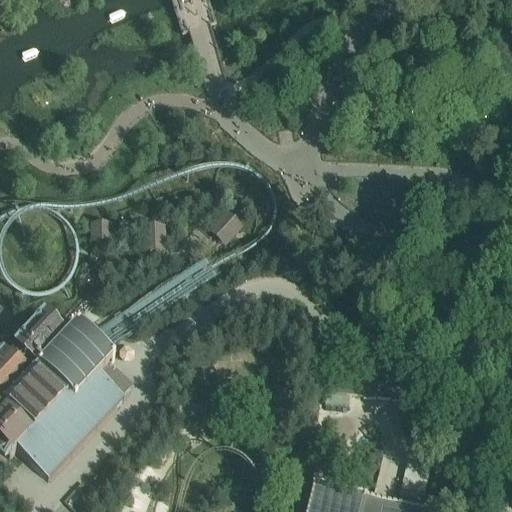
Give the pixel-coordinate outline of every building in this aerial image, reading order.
[(489,222),(487,210),(476,212),(465,226),(467,237),(478,236),(488,243),(480,258),(495,263),(496,262),(505,245),(510,238),(489,222)] [(511,247),(505,245),(496,262),(508,266),(507,267),(511,268),(511,247)] [(194,290),(213,280),(207,266),(187,276),(194,290)] [(0,405),(3,404),(4,406),(3,407),(4,408),(5,408),(8,411),(8,412),(9,413),(10,414),(13,416),(8,422),(0,430),(0,453),(9,462),(14,456),(16,455),(24,462),(48,484),(124,403),(121,401),(104,385),(115,374),(114,373),(113,374),(111,372),(108,369),(109,368),(110,367),(111,366),(112,366),(115,363),(113,361),(111,359),(111,360),(109,359),(107,357),(108,356),(107,356),(106,355),(105,354),(105,355),(86,337),(85,336),(83,334),(82,334),(79,331),(79,330),(77,328),(74,330),(74,331),(73,332),(67,339),(66,340),(65,340),(62,336),(44,320),(32,332),(22,343),(15,350),(16,350),(18,353),(17,354),(16,355),(10,362),(8,360),(3,356),(0,358),(0,405)] [(133,349),(118,364),(124,369),(139,354),(133,349)] [(327,396),(373,400),(374,393),(375,378),(375,374),(329,371),(327,396)] [(409,511),(392,507),(314,487),(307,511),(409,511)]
